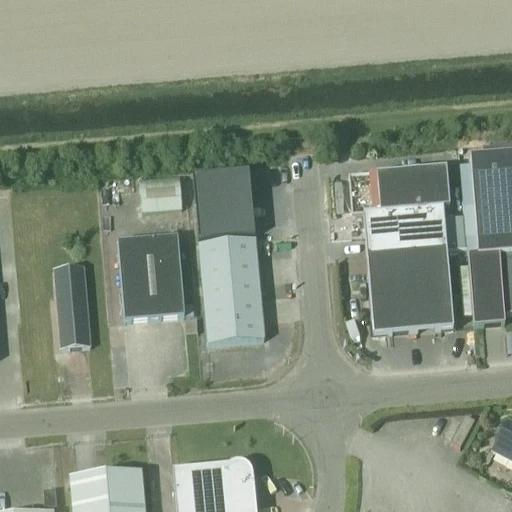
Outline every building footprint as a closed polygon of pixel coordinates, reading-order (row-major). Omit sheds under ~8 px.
[(511,157),(469,161),(477,260),(467,261),(472,332),(503,329),(502,319),(511,318),(511,157)] [(351,222),(362,221),(365,261),(405,257),(445,254),(442,214),(449,213),(445,174),(347,182),(348,187),(346,191),(345,196),(344,200),(345,205),(346,209),(348,213),(350,217),(351,222)] [(192,181),(195,214),(251,209),(248,176),(192,181)] [(179,182),(139,185),(141,217),(181,214),(179,182)] [(253,241),(251,209),(195,214),(197,245),(253,241)] [(462,221),(443,223),(445,254),(445,255),(465,254),(462,221)] [(183,321),(176,241),(116,246),(123,327),(183,321)] [(258,295),(254,245),(197,250),(202,300),(258,295)] [(412,337),(452,334),(445,254),(405,257),(412,337)] [(412,337),(405,257),(365,261),(372,341),(412,337)] [(89,352),(82,272),(54,275),(61,355),(89,352)] [(202,300),(207,350),(263,345),(258,295),(202,300)] [(511,428),(507,426),(492,455),(511,465),(511,428)] [(174,511),(254,511),(252,485),(252,480),(250,475),(248,471),(244,468),(240,467),(235,467),(231,468),(227,470),(171,475),(174,511)] [(68,483),(70,511),(143,511),(141,477),(68,483)]
